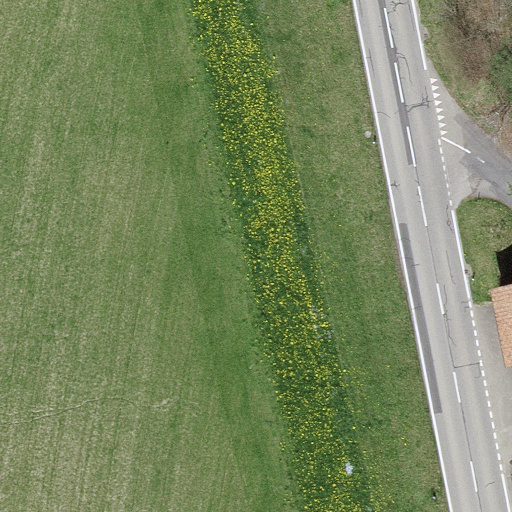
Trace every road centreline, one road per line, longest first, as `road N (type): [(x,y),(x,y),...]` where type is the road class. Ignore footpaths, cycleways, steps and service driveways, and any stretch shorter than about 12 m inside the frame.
road 1 (secondary): [(411,124),(486,511)]
road 2 (secondary): [(386,0),(411,124)]
